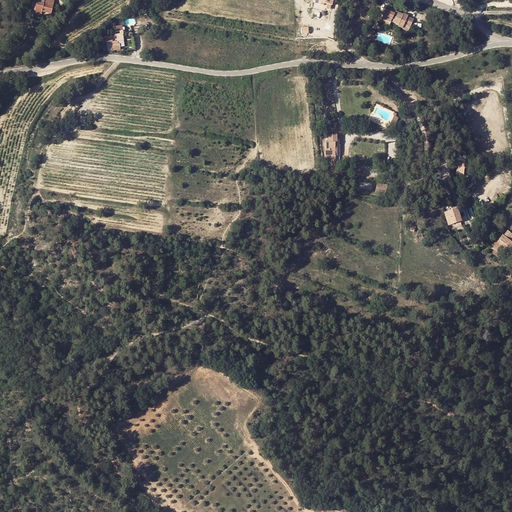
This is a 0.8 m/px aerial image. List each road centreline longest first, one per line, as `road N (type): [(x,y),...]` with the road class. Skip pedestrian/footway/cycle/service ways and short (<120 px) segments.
road 1 (track): [(121,54),(49,148),(37,187),(88,272),(431,403),(511,452)]
road 2 (tertiary): [(0,77),(110,54),(243,68),(314,59),(372,63)]
road 3 (residential): [(372,63),(376,79),(416,106),(499,90),(511,145)]
road 4 (track): [(309,511),(257,455),(244,423),(258,403),(245,388)]
road 5 (tertiary): [(372,63),(437,60),(497,44)]
